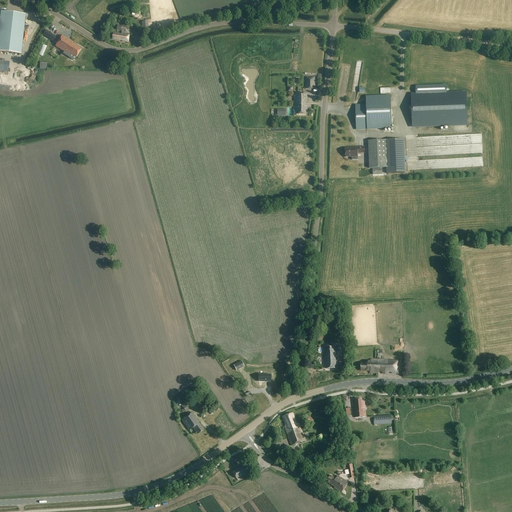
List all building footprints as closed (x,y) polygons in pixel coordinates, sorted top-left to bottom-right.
[(0,52),(22,55),(26,15),(2,12),(0,26),(0,52)] [(53,41),(56,37),(46,30),(43,34),(53,41)] [(123,35),(113,34),(112,40),(123,41),(123,42),(128,42),(129,35),(123,34),(123,35)] [(76,57),(81,49),(73,44),(73,43),(62,36),(55,46),(70,55),(71,54),(76,57)] [(0,72),(7,74),(9,63),(0,61),(0,72)] [(305,77),(305,89),(315,89),(315,77),(311,77),(309,77),(305,77)] [(306,102),(306,93),(294,93),(293,109),(296,109),(296,114),(305,114),(305,109),(306,109),(306,105),(304,105),(304,102),(306,102)] [(412,127),(467,125),(466,93),(411,95),(412,127)] [(391,96),(385,97),(366,98),(366,105),(355,106),(356,129),(392,128),(391,96)] [(433,136),(405,139),(406,147),(405,147),(406,156),(415,155),(414,149),(415,149),(415,147),(434,145),(433,136)] [(387,168),(386,168),(386,173),(405,173),(404,139),(386,140),(387,168)] [(386,140),(368,141),(369,169),(386,168),(387,168),(386,140)] [(345,149),(345,154),(345,156),(346,156),(346,157),(352,157),(352,160),(358,160),(358,153),(365,153),(364,147),(349,148),(349,149),(345,149)] [(420,164),(420,168),(455,167),(454,159),(436,160),(436,156),(407,157),(407,164),(420,164)] [(335,368),(334,357),(337,357),(336,346),(323,347),(324,362),(326,362),(326,369),(335,368)] [(398,374),(398,362),(389,361),(371,360),(370,362),(367,362),(367,363),(361,363),(361,371),(370,371),(370,373),(378,373),(378,371),(382,371),(382,374),(388,374),(388,371),(392,372),(392,373),(398,374)] [(241,361),(233,365),(236,370),(244,366),(241,361)] [(258,374),(258,382),(271,382),(271,375),(267,375),(267,374),(258,374)] [(364,408),(365,408),(364,401),(362,402),(362,399),(354,399),(355,408),(353,408),(354,418),(365,417),(364,408)] [(182,420),(189,431),(193,428),(198,434),(203,430),(197,420),(192,413),(182,420)] [(291,446),(305,441),(298,424),(297,424),(293,413),(282,417),(286,427),(284,427),(291,446)] [(374,417),(374,418),(374,424),(374,425),(392,424),(392,423),(391,416),(391,415),(374,417)] [(254,472),(261,469),(257,463),(251,466),(254,472)] [(243,477),(245,475),(250,472),(247,466),(245,467),(244,465),(241,467),(237,469),(238,469),(232,472),(236,479),(242,476),(243,477)] [(336,480),(331,476),(327,483),(335,488),(334,489),(341,493),(348,483),(338,477),(336,480)]
